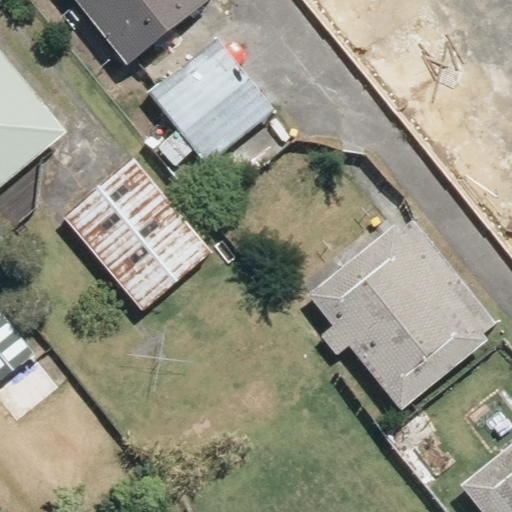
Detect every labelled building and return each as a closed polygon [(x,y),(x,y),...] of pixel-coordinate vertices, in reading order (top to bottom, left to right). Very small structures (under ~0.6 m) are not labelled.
[(206,0),(88,0),(134,57),(206,0)] [(0,189),(77,126),(0,32),(0,189)] [(223,32),(156,87),(217,160),(284,106),(223,32)] [(140,154),(70,212),(149,307),(219,250),(140,154)] [(504,316),(419,215),(407,225),(402,218),(313,291),(408,406),(498,332),(492,326),(504,316)] [(0,393),(23,422),(70,384),(43,352),(46,350),(0,295),(0,393)] [(511,511),(511,442),(468,479),(495,511),(511,511)]
